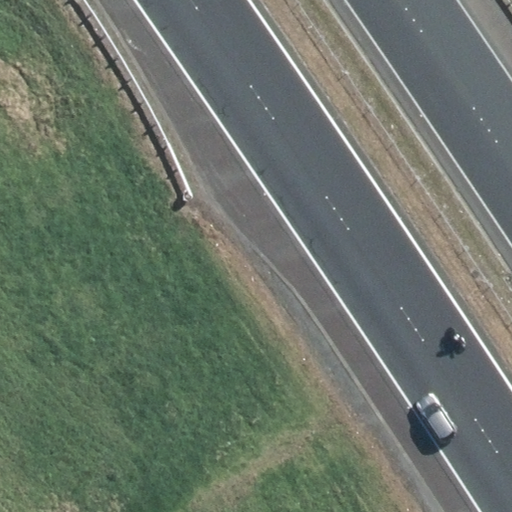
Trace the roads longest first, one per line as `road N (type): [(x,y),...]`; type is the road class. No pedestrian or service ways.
road 1 (motorway): [(511,477),(190,0)]
road 2 (motorway): [(399,0),(511,162)]
